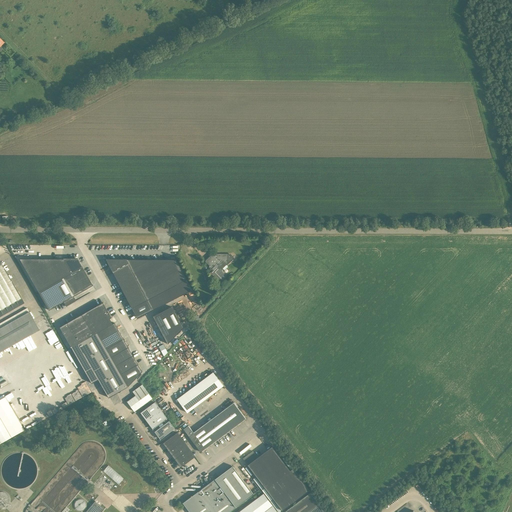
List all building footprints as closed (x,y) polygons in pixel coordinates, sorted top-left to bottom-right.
[(222,282),(223,282),(224,281),(225,280),(226,279),(226,278),(226,277),(226,276),(225,275),(225,274),(222,271),(222,270),(222,269),(223,269),(226,265),(227,265),(235,258),(231,254),(227,254),(212,254),(205,261),(213,270),(209,273),(211,276),(212,277),(213,277),(214,277),(218,281),(219,282),(220,282),(221,282),(222,282)] [(49,310),(64,302),(66,307),(76,301),(73,296),(93,285),(78,260),(76,261),(75,259),(20,259),(49,310)] [(191,288),(176,260),(127,259),(106,259),(113,273),(132,308),(136,317),(152,309),(191,288)] [(0,311),(1,311),(22,299),(18,292),(15,287),(8,274),(5,270),(4,268),(3,267),(2,264),(0,264),(0,311)] [(103,303),(60,327),(72,348),(78,344),(109,398),(128,387),(142,371),(114,323),(113,324),(110,319),(111,318),(103,303)] [(154,318),(168,344),(184,327),(173,307),(154,318)] [(0,352),(40,330),(39,329),(36,324),(36,323),(33,318),(30,313),(29,312),(27,308),(0,323),(0,352)] [(188,333),(177,345),(196,371),(209,361),(188,333)] [(159,347),(164,357),(168,353),(163,344),(159,347)] [(177,345),(166,357),(184,380),(196,371),(177,345)] [(155,369),(170,390),(184,380),(166,357),(155,369)] [(155,369),(143,381),(157,400),(170,390),(155,369)] [(213,372),(177,399),(187,413),(223,386),(213,372)] [(134,411),(143,405),(152,398),(142,385),(133,391),(136,395),(127,401),(134,411)] [(147,421),(161,410),(155,402),(141,413),(147,421)] [(184,429),(201,452),(205,448),(206,449),(221,437),(226,433),(229,431),(234,427),(236,425),(242,421),(246,418),(244,416),(234,402),(193,432),(188,426),(184,429)] [(167,418),(161,410),(147,421),(153,429),(167,418)] [(175,428),(170,422),(169,421),(155,431),(160,439),(175,428)] [(185,464),(195,457),(195,456),(193,453),(186,444),(178,432),(163,443),(172,455),(178,463),(177,463),(181,468),(185,465),(186,465),(185,464)] [(235,447),(237,449),(249,442),(247,439),(235,447)] [(272,446),(258,457),(253,451),(243,459),(282,510),(309,490),(293,468),(290,471),(272,446)] [(118,484),(124,478),(108,464),(103,470),(118,484)] [(232,466),(183,503),(190,511),(228,511),(253,494),(232,466)] [(310,492),(283,511),(308,511),(319,504),(310,492)] [(277,511),(263,494),(238,511),(277,511)] [(82,500),(80,500),(79,500),(77,500),(76,502),(75,503),(75,505),(75,506),(76,507),(76,508),(78,510),(79,510),(81,510),(83,509),(84,508),(85,507),(86,505),(86,504),(85,502),(84,501),(82,500)] [(102,511),(105,509),(95,501),(85,511),(102,511)]
